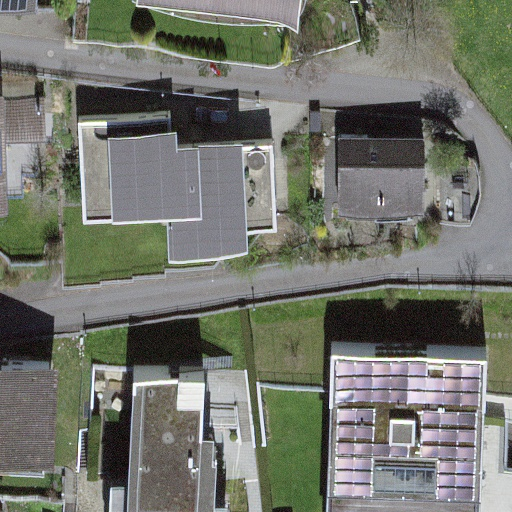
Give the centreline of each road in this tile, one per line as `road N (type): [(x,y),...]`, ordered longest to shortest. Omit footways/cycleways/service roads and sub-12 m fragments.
road 1 (residential): [(511,165),(437,103),(0,48)]
road 2 (residential): [(0,328),(105,302),(492,254),(511,235)]
